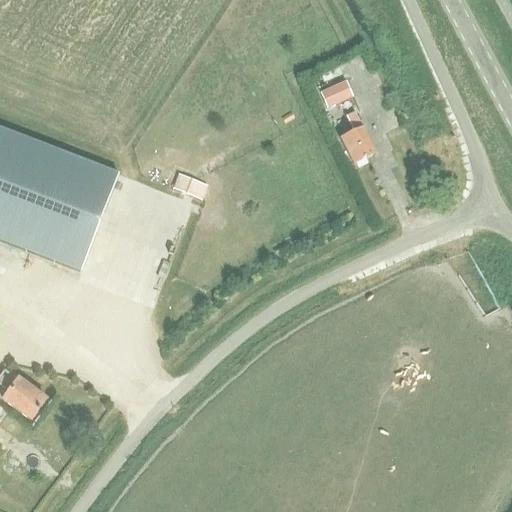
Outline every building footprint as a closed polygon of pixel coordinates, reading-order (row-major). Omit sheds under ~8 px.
[(334,65),(322,68),(324,80),(337,77),(334,65)] [(327,111),(353,100),(346,85),(320,96),(327,111)] [(352,166),(375,156),(355,113),(345,117),(353,135),(345,139),(344,137),(340,139),(352,166)] [(0,243),(81,275),(119,177),(0,131),(0,243)] [(180,178),(175,192),(202,202),(207,189),(180,178)] [(29,423),(45,403),(18,383),(16,386),(3,376),(0,379),(0,388),(9,396),(3,403),(29,423)]
